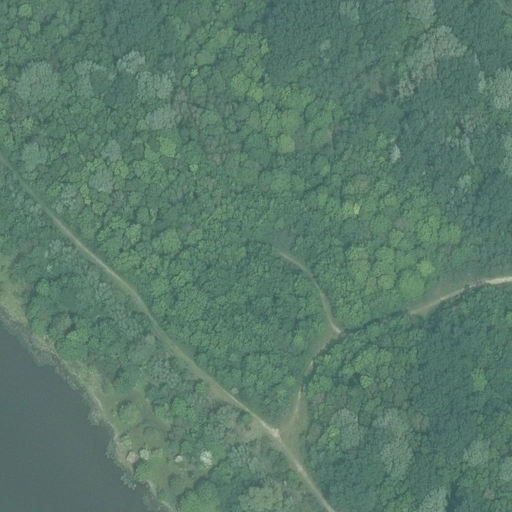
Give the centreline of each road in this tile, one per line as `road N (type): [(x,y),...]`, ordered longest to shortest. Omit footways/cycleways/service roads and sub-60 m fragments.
road 1 (track): [(0,166),(120,276),(338,511)]
road 2 (track): [(228,236),(200,208),(144,0)]
road 3 (track): [(511,402),(407,319),(347,337)]
road 4 (track): [(282,350),(249,356),(228,291),(235,264),(228,236)]
road 5 (track): [(271,437),(313,349),(347,337)]
